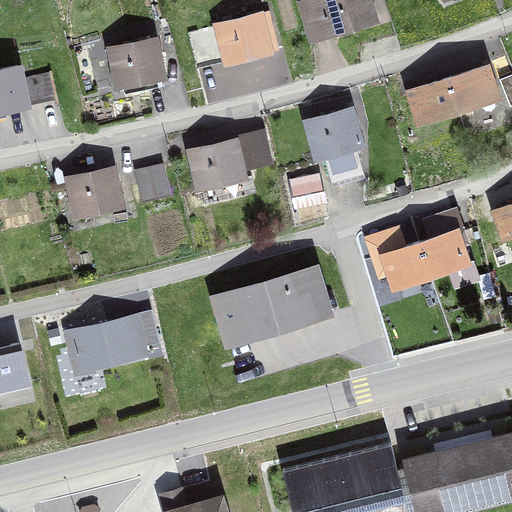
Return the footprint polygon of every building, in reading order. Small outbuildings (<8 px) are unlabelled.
[(305,0),(303,1),(316,45),(384,25),(376,0),(305,0)] [(215,23),(226,64),(279,51),(268,9),(215,23)] [(108,49),(119,90),(170,77),(159,36),(108,49)] [(0,69),(0,114),(36,105),(25,64),(0,69)] [(454,78),(464,112),(504,101),(494,66),(454,78)] [(511,77),(503,81),(511,100),(511,77)] [(454,78),(410,90),(420,125),(464,112),(454,78)] [(308,120),(319,160),(367,147),(356,107),(308,120)] [(190,151),(201,190),(250,178),(240,138),(190,151)] [(66,179),(77,219),(129,206),(118,166),(66,179)] [(291,182),(296,200),(324,192),(319,174),(291,182)] [(511,204),(497,210),(508,242),(511,240),(511,204)] [(426,242),(438,278),(475,266),(462,230),(426,242)] [(385,256),(397,292),(438,278),(426,242),(385,256)] [(214,292),(228,347),(338,319),(324,264),(214,292)] [(147,360),(137,321),(71,337),(80,376),(147,360)] [(21,353),(0,357),(0,392),(28,386),(21,353)] [(511,431),(407,457),(420,511),(460,511),(511,499),(511,431)] [(284,470),(295,511),(403,484),(391,442),(284,470)] [(172,511),(235,511),(230,495),(172,511)] [(345,511),(407,511),(404,499),(345,511)]
